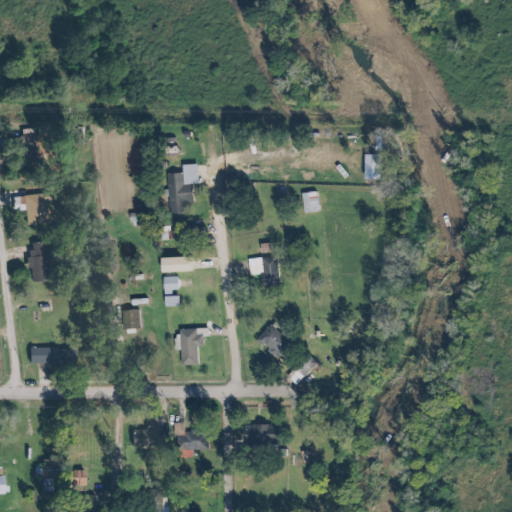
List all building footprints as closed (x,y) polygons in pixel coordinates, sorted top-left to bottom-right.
[(198,186),(197,165),(181,166),(181,174),(169,174),(170,215),(188,215),(188,204),(193,204),(192,186),(198,186)] [(302,192),(302,215),(318,215),(318,192),(302,192)] [(32,221),(48,221),(48,196),(32,196),(32,221)] [(162,231),(162,240),(203,240),(203,231),(162,231)] [(29,282),(46,282),(45,243),(28,243),(29,282)] [(261,255),(272,255),(272,246),(261,246),(261,255)] [(112,257),(101,258),(101,273),(113,273),(112,257)] [(262,269),(263,287),(279,287),(278,259),(250,259),(251,269),(262,269)] [(164,307),(178,307),(178,269),(164,269),(164,307)] [(122,311),(122,333),(140,332),(140,311),(122,311)] [(296,345),(266,327),(256,345),(285,362),(296,345)] [(197,348),(206,348),(205,330),(180,330),(181,367),(198,366),(197,348)] [(28,366),(74,366),(74,350),(28,350),(28,366)] [(292,368),(305,378),(317,363),(304,353),(292,368)] [(279,447),(279,425),(235,425),(236,447),(279,447)] [(131,450),(161,450),(161,429),(131,429),(131,450)] [(208,451),(208,432),(180,432),(180,451),(208,451)] [(43,470),(43,497),(56,497),(56,470),(43,470)]
